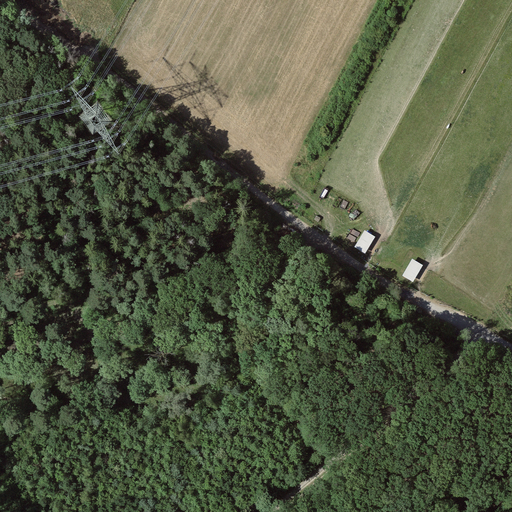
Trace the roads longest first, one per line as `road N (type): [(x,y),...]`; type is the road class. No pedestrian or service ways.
road 1 (track): [(9,0),(312,231),(486,340)]
road 2 (track): [(269,511),(456,356),(486,340)]
